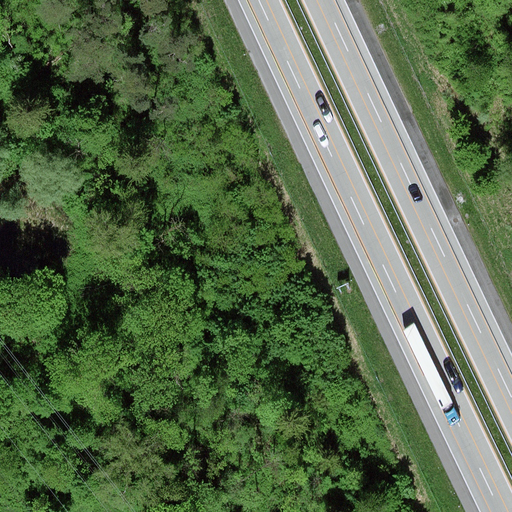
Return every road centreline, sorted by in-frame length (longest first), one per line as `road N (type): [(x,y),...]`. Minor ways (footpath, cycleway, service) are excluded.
road 1 (motorway): [(260,0),(502,511)]
road 2 (motorway): [(511,397),(325,0)]
